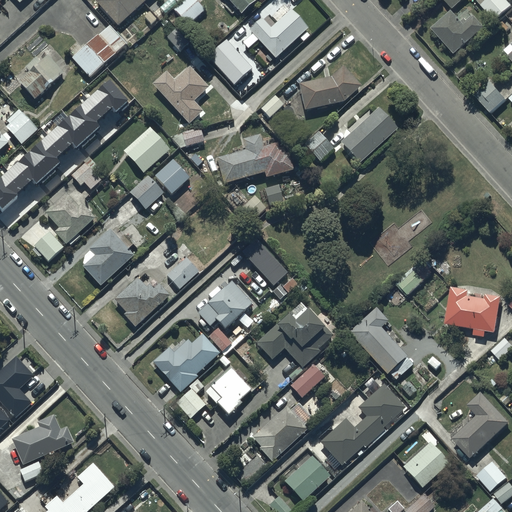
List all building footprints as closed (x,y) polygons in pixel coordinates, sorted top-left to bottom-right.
[(151,0),(101,0),(95,6),(118,31),(151,0)] [(194,0),(188,0),(174,13),(188,29),(206,13),(194,0)] [(224,0),(243,20),(257,6),(253,2),(255,0),(224,0)] [(466,0),(441,0),(453,12),(466,0)] [(511,10),(511,8),(504,0),(492,0),(482,9),(495,25),(511,10)] [(263,24),(250,35),(276,63),(309,33),(292,14),(271,33),(263,24)] [(462,26),(453,15),(433,33),(457,59),(486,32),(475,19),(469,25),(466,22),(462,26)] [(110,29),(72,62),(89,81),(127,48),(110,29)] [(174,34),(167,41),(181,56),(188,49),(174,34)] [(228,45),(209,62),(234,89),(253,73),(228,45)] [(64,76),(48,59),(41,66),(36,61),(25,70),(31,76),(19,87),(34,104),(64,76)] [(332,81),(300,88),(305,115),(344,108),(362,92),(343,71),(332,81)] [(167,76),(153,89),(189,129),(204,116),(195,106),(209,93),(190,72),(175,85),(167,76)] [(475,99),(492,117),(507,102),(490,85),(475,99)] [(275,97),(262,110),(271,119),(284,106),(275,97)] [(379,113),(341,147),(361,168),(399,134),(379,113)] [(79,133),(62,114),(42,132),(53,144),(58,139),(64,146),(79,133)] [(39,134),(23,116),(6,131),(22,149),(39,134)] [(170,155),(151,132),(124,155),(144,178),(170,155)] [(205,145),(201,133),(183,139),(186,151),(205,145)] [(335,152),(319,135),(305,149),(320,166),(335,152)] [(0,156),(9,148),(0,138),(0,156)] [(217,164),(224,189),(265,177),(267,183),(295,175),(286,145),(264,151),(261,139),(243,145),(246,155),(217,164)] [(23,194),(20,197),(32,210),(63,180),(37,153),(17,171),(20,174),(12,182),(23,194)] [(172,164),(155,180),(172,198),(189,182),(172,164)] [(84,166),(71,179),(81,189),(84,186),(91,194),(101,183),(84,166)] [(164,197),(149,180),(131,197),(146,213),(164,197)] [(284,206),(279,189),(265,193),(270,210),(284,206)] [(79,211),(67,197),(45,217),(59,233),(54,238),(65,250),(96,222),(83,207),(79,211)] [(266,213),(255,200),(240,213),(251,226),(266,213)] [(135,260),(111,235),(89,253),(91,255),(85,260),(83,268),(85,270),(83,272),(101,291),(135,260)] [(50,237),(35,251),(49,266),(64,252),(50,237)] [(257,244),(245,255),(265,277),(261,280),(273,293),(279,287),(294,303),(307,291),(296,278),(292,282),(257,244)] [(424,261),(397,286),(409,299),(436,274),(424,261)] [(199,276),(187,262),(168,279),(180,293),(199,276)] [(139,282),(115,304),(127,316),(124,319),(136,332),(170,300),(160,289),(154,294),(150,290),(148,292),(139,282)] [(253,308),(232,286),(198,317),(210,331),(216,326),(225,335),(253,308)] [(473,295),(453,291),(446,329),(476,334),(475,339),(486,341),(487,335),(496,337),(502,301),(488,299),(489,297),(482,296),(482,294),(474,292),(473,295)] [(291,316),(256,346),(272,364),(285,353),(302,373),(336,343),(307,311),(295,321),(291,316)] [(389,325),(377,311),(349,336),(387,379),(390,376),(396,383),(413,368),(407,362),(408,361),(382,331),(389,325)] [(218,331),(209,340),(223,356),(232,347),(218,331)] [(170,351),(153,366),(180,397),(183,394),(187,398),(176,407),(191,424),(207,410),(196,398),(205,391),(197,382),(198,381),(197,379),(221,358),(203,338),(192,348),(189,344),(175,357),(170,351)] [(511,346),(507,341),(493,355),(501,363),(511,352),(511,346)] [(293,387),(290,389),(302,401),(325,380),(311,366),(291,385),(293,387)] [(252,395),(230,372),(210,391),(211,392),(206,397),(229,421),(242,409),(239,406),(252,395)] [(254,376),(246,384),(254,393),(263,385),(254,376)] [(346,423),(320,446),(342,471),(365,451),(366,452),(386,434),(385,432),(406,413),(384,388),(359,411),(367,421),(354,432),(346,423)] [(0,432),(26,408),(13,394),(2,404),(0,402),(0,432)] [(477,419),(452,443),(472,463),(510,427),(482,397),(468,410),(477,419)] [(309,434),(287,411),(254,442),(262,451),(260,454),(273,467),(309,434)] [(40,432),(12,444),(24,470),(73,447),(66,433),(62,435),(55,419),(38,427),(40,432)] [(431,447),(403,471),(422,492),(450,468),(431,447)] [(392,457),(365,484),(374,494),(403,468),(392,457)] [(330,482),(312,462),(284,487),(303,507),(330,482)] [(509,482),(494,465),(478,480),(492,496),(509,482)] [(39,467),(20,475),(24,486),(43,478),(39,467)] [(92,511),(115,492),(93,469),(77,483),(84,490),(63,510),(56,502),(44,511),(92,511)] [(503,508),(511,500),(511,488),(510,486),(495,497),(503,508)] [(417,501),(409,493),(400,502),(407,510),(417,501)] [(0,511),(3,511),(9,507),(0,496),(0,511)] [(423,498),(408,511),(433,511),(435,511),(423,498)] [(288,511),(279,501),(270,510),(271,511),(288,511)] [(504,511),(495,501),(483,511),(504,511)] [(32,511),(23,502),(11,511),(32,511)]
